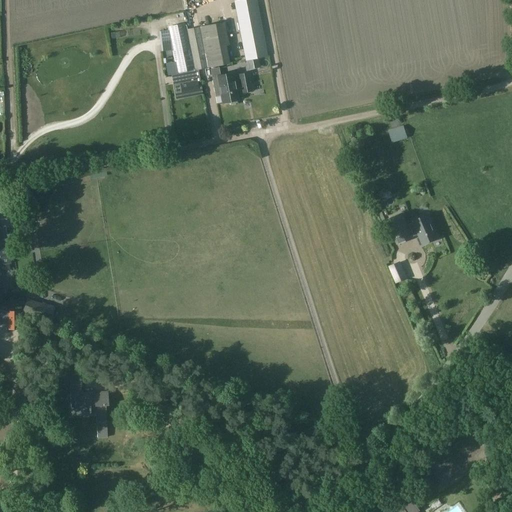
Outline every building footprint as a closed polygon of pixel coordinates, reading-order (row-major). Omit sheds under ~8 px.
[(256,0),(238,0),(233,1),(245,61),(267,57),(256,0)] [(186,18),(186,7),(166,7),(166,18),(186,18)] [(185,27),(170,30),(180,84),(182,94),(199,91),(195,71),(228,65),(220,24),(185,31),(185,27)] [(218,86),(214,87),(216,95),(220,94),(222,103),(236,101),(234,93),(239,92),(240,95),(252,93),(248,74),(231,77),(230,73),(216,76),(218,86)] [(260,87),(252,88),(253,99),(262,98),(260,87)] [(395,127),(388,130),(392,140),(405,136),(401,125),(395,127)] [(399,244),(411,239),(410,237),(418,234),(422,245),(438,239),(428,215),(413,221),(413,223),(406,226),(403,220),(398,222),(395,217),(398,216),(398,215),(389,219),(399,244)] [(54,280),(42,282),(45,301),(56,299),(54,280)] [(41,306),(37,317),(48,321),(53,308),(42,304),(41,306)] [(81,368),(64,369),(64,382),(82,381),(81,368)] [(107,392),(70,394),(71,416),(96,414),(97,438),(107,437),(105,406),(108,406),(107,392)] [(22,498),(22,511),(21,511),(38,511),(39,498),(22,498)] [(417,511),(420,510),(411,498),(401,506),(403,508),(402,509),(400,511),(417,511)]
